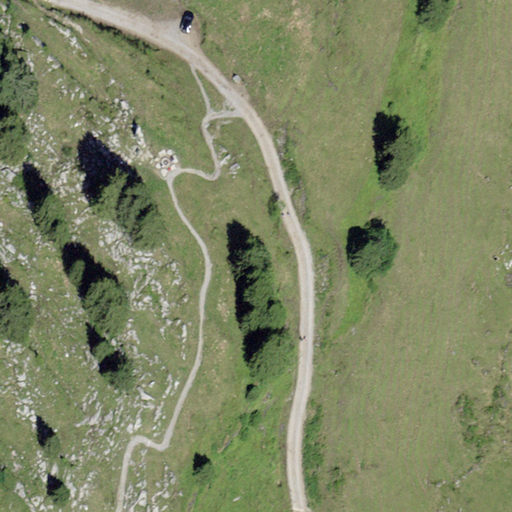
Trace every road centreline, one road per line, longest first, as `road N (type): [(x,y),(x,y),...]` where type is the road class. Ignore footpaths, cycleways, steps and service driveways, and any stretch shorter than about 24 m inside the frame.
road 1 (track): [(249,114),(290,204),(309,316),(297,441),(309,511)]
road 2 (track): [(57,0),(187,51),(249,114)]
